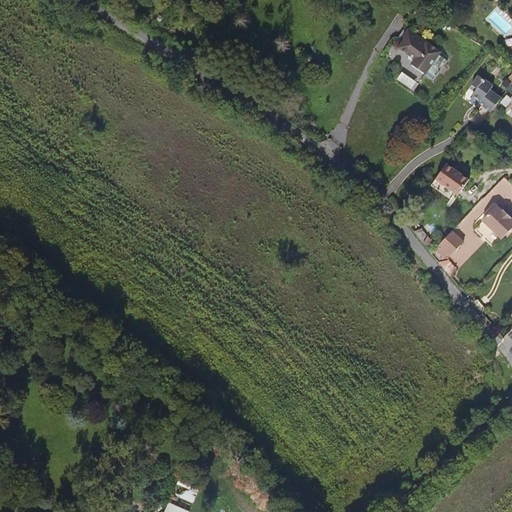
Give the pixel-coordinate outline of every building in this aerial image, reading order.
[(443,49),(411,24),(405,32),(407,34),(400,43),(416,55),(412,60),(426,71),(443,49)] [(435,77),(451,54),(443,49),(426,71),(435,77)] [(412,91),(416,83),(401,75),(396,83),(412,91)] [(489,116),(500,103),(489,94),(492,90),(479,79),(471,88),(476,92),(471,98),(482,107),(482,111),(489,116)] [(471,177),(448,161),(433,182),(450,194),(456,198),(471,177)] [(450,194),(433,182),(430,187),(447,199),(450,194)] [(499,235),(511,219),(505,215),(507,213),(497,206),(496,207),(490,202),(477,218),(499,235)] [(468,239),(456,228),(440,247),(450,256),(454,252),(455,254),(468,239)] [(446,272),(452,268),(446,259),(440,263),(446,272)]
